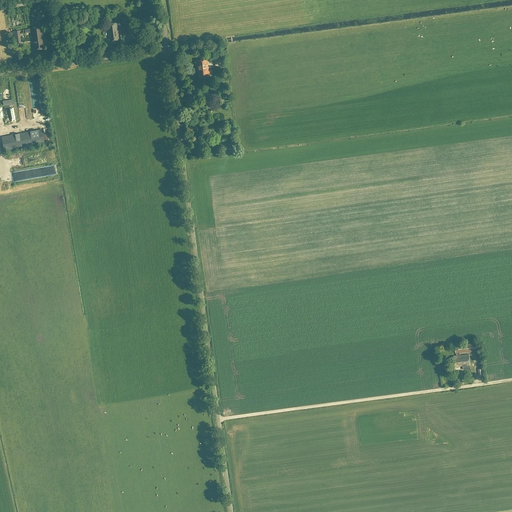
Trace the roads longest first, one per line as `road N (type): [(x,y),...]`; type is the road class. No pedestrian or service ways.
road 1 (unclassified): [(229,511),(166,49)]
road 2 (track): [(511,379),(217,419)]
road 3 (unclassified): [(0,76),(166,49)]
